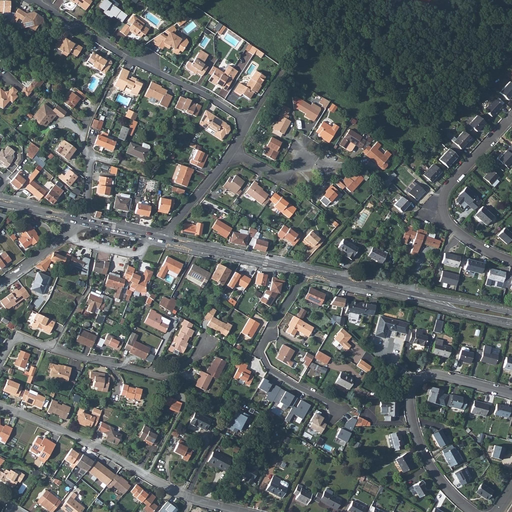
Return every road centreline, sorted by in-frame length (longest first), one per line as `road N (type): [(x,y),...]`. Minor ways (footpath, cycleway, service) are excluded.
road 1 (residential): [(473,511),(426,458),(410,396),(429,375),(511,395)]
road 2 (residential): [(511,119),(440,205),(452,227),(511,263)]
road 3 (residential): [(338,411),(269,369),(259,352),(304,271)]
road 4 (residential): [(84,221),(86,125),(126,55)]
road 5 (residential): [(52,348),(163,377),(207,343)]
road 6 (residential): [(0,405),(145,474)]
road 7 (tertiary): [(304,271),(163,239)]
road 8 (residential): [(249,122),(126,55)]
